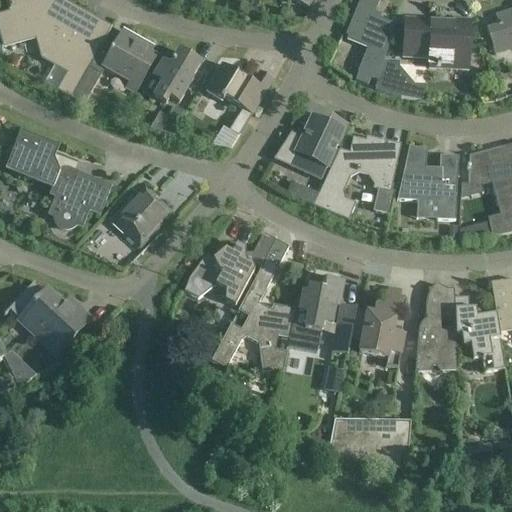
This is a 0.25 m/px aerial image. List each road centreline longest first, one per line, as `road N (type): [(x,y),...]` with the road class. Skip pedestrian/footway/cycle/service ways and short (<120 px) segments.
road 1 (residential): [(511,260),(423,265),(339,249),(225,187)]
road 2 (residential): [(0,250),(111,293),(140,281),(225,187)]
road 3 (residential): [(232,179),(131,152),(0,94)]
road 4 (residential): [(298,77),(363,112),(426,125),(511,122)]
road 5 (residential): [(312,45),(216,37),(105,0)]
road 6 (residential): [(232,179),(298,77)]
